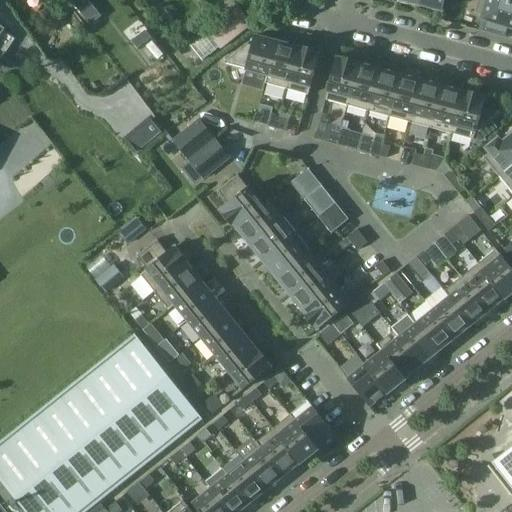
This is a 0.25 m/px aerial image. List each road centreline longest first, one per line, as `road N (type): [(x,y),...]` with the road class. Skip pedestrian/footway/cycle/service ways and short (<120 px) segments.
road 1 (residential): [(306,146),(435,184),(456,208),(395,255)]
road 2 (residential): [(305,342),(286,357),(175,220),(191,207),(200,216)]
road 3 (residential): [(511,67),(340,18)]
road 4 (residential): [(200,216),(305,342)]
road 5 (residential): [(511,349),(391,447)]
road 6 (residential): [(395,255),(306,146)]
road 7 (residential): [(305,342),(391,447)]
road 8 (residential): [(340,18),(306,146)]
